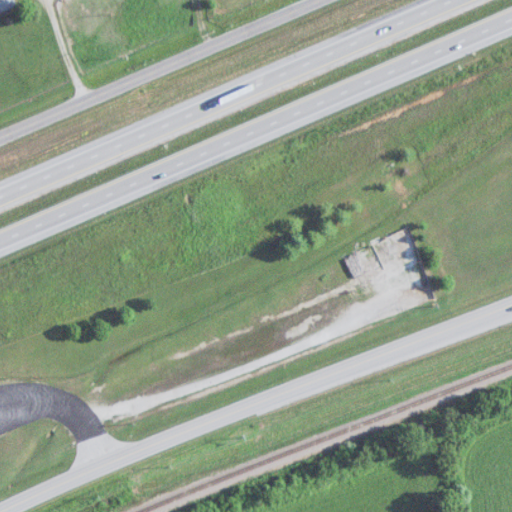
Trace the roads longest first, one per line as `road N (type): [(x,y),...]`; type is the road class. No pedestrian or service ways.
road 1 (motorway): [(0,249),(511,27)]
road 2 (tertiary): [(4,511),(107,463),(511,306)]
road 3 (motorway): [(476,0),(0,207)]
road 4 (residential): [(0,138),(331,0)]
